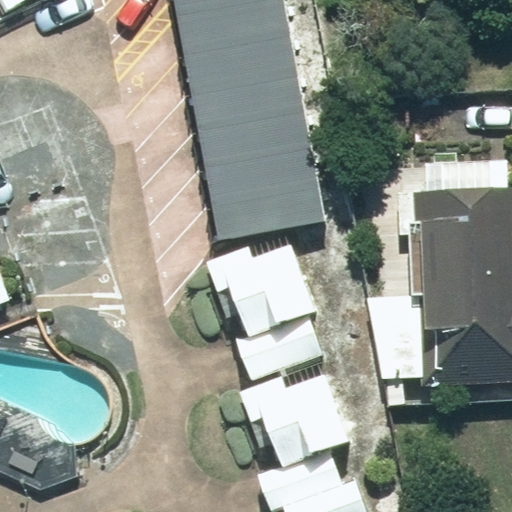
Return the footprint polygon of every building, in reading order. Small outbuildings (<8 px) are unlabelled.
[(318,233),(277,0),(165,0),(209,252),(318,233)] [(511,198),(414,202),(419,386),(511,383),(511,198)] [(244,348),(227,354),(241,390),(311,363),(296,323),(310,318),(285,254),(249,267),(244,253),(204,268),(218,306),(227,303),(244,348)] [(0,315),(9,312),(0,285),(0,315)] [(283,400),(276,383),(237,399),(274,474),(340,448),(316,387),(283,400)] [(327,471),(252,477),(254,504),(330,498),(327,471)] [(287,511),(354,511),(350,494),(287,511)]
